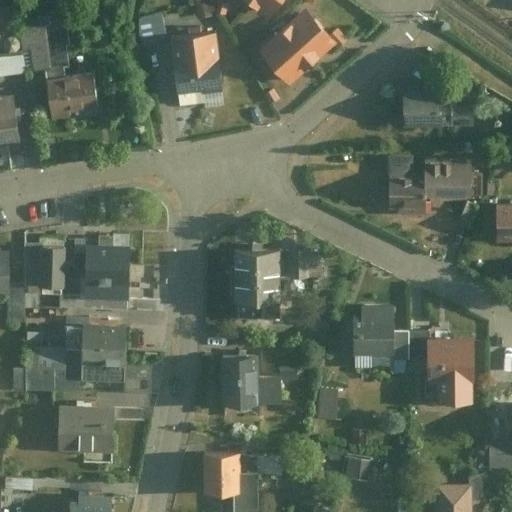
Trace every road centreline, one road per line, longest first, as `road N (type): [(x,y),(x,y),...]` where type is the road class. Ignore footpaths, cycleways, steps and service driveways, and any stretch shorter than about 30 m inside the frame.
road 1 (residential): [(193,180),(186,371),(155,511)]
road 2 (residential): [(246,169),(289,209),(511,314)]
road 3 (residential): [(246,169),(300,131),(400,38),(405,19)]
road 4 (residential): [(0,191),(162,167),(193,180)]
